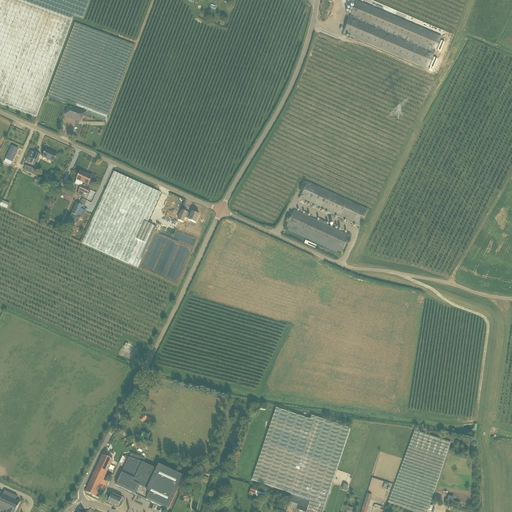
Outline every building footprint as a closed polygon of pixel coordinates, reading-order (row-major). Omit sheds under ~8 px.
[(0,0),(0,103),(36,117),(73,20),(18,0),(0,0)] [(18,0),(73,20),(74,16),(83,19),(90,0),(18,0)] [(357,2),(343,33),(427,69),(441,37),(357,2)] [(75,23),(48,94),(47,98),(66,106),(67,103),(87,110),(86,113),(106,121),(107,116),(135,45),(75,23)] [(81,122),(84,113),(69,107),(66,116),(81,122)] [(14,159),(16,154),(16,153),(18,149),(12,146),(6,159),(12,162),(14,158),(14,159)] [(57,155),(46,150),(43,157),(53,162),(57,155)] [(34,152),(32,159),(30,163),(35,165),(37,161),(40,155),(34,152)] [(36,176),(38,171),(25,165),(23,170),(36,176)] [(80,172),(77,180),(75,183),(81,186),(79,191),(88,194),(90,190),(87,189),(92,176),(87,174),(87,175),(80,172)] [(157,228),(153,226),(148,224),(161,193),(114,172),(112,176),(82,243),(139,268),(157,228)] [(360,226),(367,210),(308,183),(300,199),(360,226)] [(8,209),(10,203),(3,200),(1,206),(8,209)] [(78,216),(81,209),(82,205),(77,203),(69,218),(75,221),(77,218),(80,219),(80,217),(78,216)] [(182,211),(178,221),(183,222),(185,218),(189,219),(189,220),(196,223),(199,215),(192,212),(191,215),(187,213),(182,211)] [(295,211),(287,227),(342,252),(350,236),(295,211)] [(261,484),(291,494),(310,500),(325,504),(350,428),(312,416),(311,420),(276,408),(252,481),(261,484)] [(415,511),(427,511),(436,487),(450,442),(413,430),(390,498),(388,503),(415,511)] [(112,460),(103,455),(97,468),(107,472),(112,460)] [(116,485),(168,510),(184,477),(158,464),(156,468),(143,462),(129,457),(116,485)] [(95,497),(107,472),(97,468),(86,492),(95,497)] [(268,494),(257,490),(251,488),(249,494),(254,496),(266,500),(268,494)] [(107,497),(105,501),(118,507),(122,498),(112,493),(110,498),(107,497)] [(367,493),(360,511),(366,511),(372,495),(367,493)] [(4,511),(15,511),(20,502),(3,494),(0,499),(0,506),(6,509),(4,511)] [(306,511),(308,508),(310,500),(291,494),(287,507),(303,511),(306,511)]
